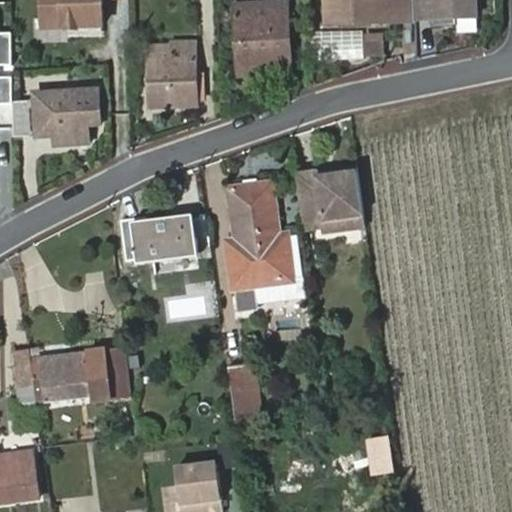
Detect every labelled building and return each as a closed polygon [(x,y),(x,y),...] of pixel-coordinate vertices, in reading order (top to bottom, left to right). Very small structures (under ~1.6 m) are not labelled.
[(104,26),(104,0),(44,0),(44,25),(104,26)] [(411,21),(410,0),(329,0),(331,23),(411,21)] [(428,0),(410,0),(411,21),(429,20),(428,0)] [(476,0),(428,0),(429,20),(434,19),(435,29),(458,27),(459,37),(479,35),(476,0)] [(237,4),(238,20),(288,18),(288,1),(237,4)] [(288,18),(238,20),(241,76),(292,72),(288,18)] [(385,35),(366,36),(367,55),(385,55),(385,35)] [(196,45),(172,46),(173,59),(197,59),(196,45)] [(173,59),(172,46),(149,46),(151,107),(174,107),(174,102),(190,103),(190,77),(197,77),(197,59),(173,59)] [(76,58),(77,68),(94,68),(94,58),(76,58)] [(72,68),(72,79),(94,79),(94,68),(77,68),(72,68)] [(80,125),(90,125),(103,125),(102,89),(35,93),(38,138),(81,135),(80,125)] [(90,135),(90,125),(80,125),(81,135),(90,135)] [(351,217),(365,216),(360,169),(338,172),(339,178),(324,180),(323,173),(301,176),(308,230),(328,228),(328,233),(352,230),(351,217)] [(339,178),(338,172),(338,171),(323,173),(324,180),(339,178)] [(308,230),(301,176),(300,177),(307,230),(308,230)] [(292,281),(286,237),(283,238),(276,184),(233,189),(240,245),(230,246),(239,312),(257,310),(254,286),(292,281)] [(367,228),(365,216),(351,217),(352,230),(367,228)] [(122,221),(127,265),(196,256),(191,218),(149,222),(148,217),(122,221)] [(299,237),(286,237),(292,281),(304,279),(299,237)] [(89,360),(41,367),(46,402),(95,396),(96,402),(134,398),(127,348),(88,353),(89,360)] [(36,385),(31,351),(13,353),(17,387),(36,385)] [(40,360),(41,367),(89,360),(88,353),(40,360)] [(262,422),(255,367),(230,369),(236,425),(262,422)] [(393,439),(370,442),(374,472),(397,470),(393,439)] [(239,466),(236,440),(221,442),(224,468),(239,466)] [(0,456),(0,505),(39,500),(32,452),(0,456)] [(222,511),(224,511),(216,464),(178,470),(184,511),(222,511)]
